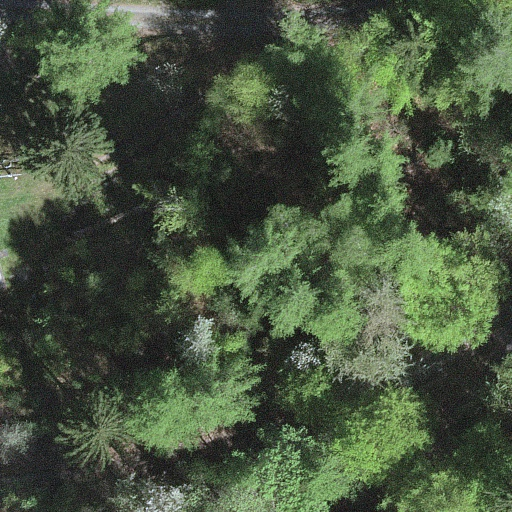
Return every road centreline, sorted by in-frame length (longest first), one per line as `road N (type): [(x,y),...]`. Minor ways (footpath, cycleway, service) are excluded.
road 1 (track): [(39,0),(314,22),(386,0)]
road 2 (track): [(511,338),(349,511)]
